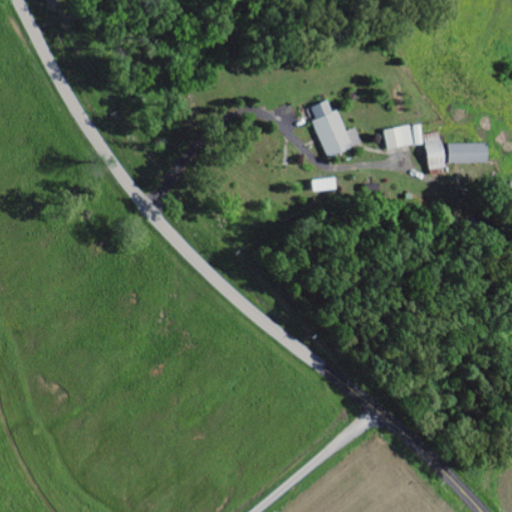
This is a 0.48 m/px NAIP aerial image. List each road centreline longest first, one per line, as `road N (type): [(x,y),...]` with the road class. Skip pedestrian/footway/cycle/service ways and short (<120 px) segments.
road 1 (secondary): [(19,0),(91,129),(182,246),(482,511)]
road 2 (residential): [(257,511),(377,413)]
